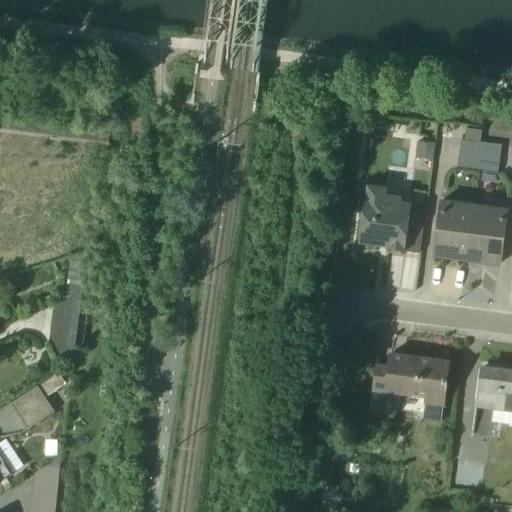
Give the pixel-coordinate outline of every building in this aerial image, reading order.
[(477,171),(480,142),(460,140),(456,168),(477,171)] [(434,144),(416,142),(414,159),(431,161),(434,144)] [(502,145),(480,142),(477,171),(483,171),(482,181),(494,183),(496,173),(498,173),(502,145)] [(405,252),(411,203),(402,202),(403,196),(386,194),(387,187),(364,184),(357,243),(385,247),(385,250),(405,252)] [(473,204),(439,200),(432,256),(466,260),(473,204)] [(507,209),(473,204),(466,260),(500,265),(507,209)] [(85,258),(69,256),(56,356),(72,358),(85,258)] [(448,362),(389,355),(388,367),(376,366),(374,380),(373,380),(368,413),(391,416),(394,395),(423,399),(422,404),(425,405),(423,419),(440,421),(448,362)] [(511,425),(511,371),(480,367),(475,409),(492,411),(491,423),(511,425)] [(59,374),(11,405),(27,429),(54,411),(45,398),(65,384),(59,374)] [(382,436),(345,430),(341,450),(379,455),(382,436)] [(0,456),(0,481),(20,468),(12,456),(3,462),(0,456)] [(52,511),(57,467),(33,464),(28,511),(52,511)] [(274,492),(272,511),(308,511),(310,483),(303,482),(303,477),(284,475),(283,493),(274,492)]
